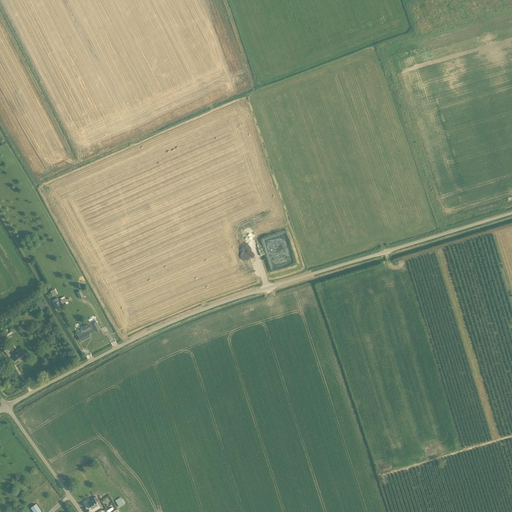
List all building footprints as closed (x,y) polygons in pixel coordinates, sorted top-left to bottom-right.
[(57,297),(53,300),(54,303),(58,311),(62,308),(60,305),(64,302),(62,299),(59,301),(57,297)] [(36,302),(37,303),(41,310),(42,311),(46,309),(45,307),(47,306),(42,298),(36,302)] [(89,333),(95,330),(96,331),(100,329),(95,319),(87,323),(88,325),(82,328),(84,332),(81,333),(81,332),(77,334),(81,341),(90,336),(89,333)] [(7,358),(11,356),(6,349),(2,351),(7,358)] [(16,364),(27,357),(22,349),(19,351),(18,349),(16,351),(17,353),(11,357),(16,364)] [(91,501),(88,503),(91,509),(98,505),(97,502),(99,501),(96,496),(94,498),(90,500),(91,501)] [(119,498),(116,500),(115,500),(119,507),(124,504),(120,497),(119,498)]
